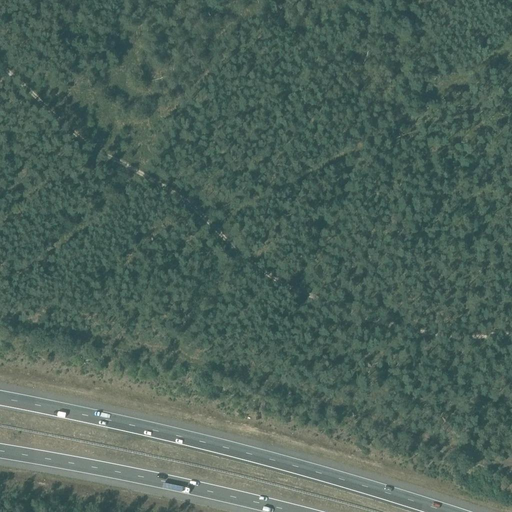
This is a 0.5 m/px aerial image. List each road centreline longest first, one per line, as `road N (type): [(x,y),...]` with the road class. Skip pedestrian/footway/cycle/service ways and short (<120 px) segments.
road 1 (track): [(0,65),(94,150),(178,196),(259,269),(291,287),(349,313),(435,335),(511,336)]
road 2 (motorway): [(444,511),(258,456),(0,399)]
road 3 (motorway): [(0,451),(290,511)]
